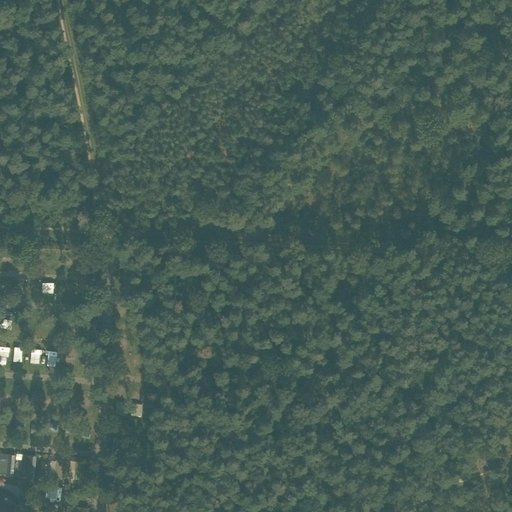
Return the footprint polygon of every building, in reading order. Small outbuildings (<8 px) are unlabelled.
[(62,256),(62,263),(71,264),(72,256),(62,256)] [(28,283),(28,292),(36,292),(36,283),(28,283)] [(55,293),(55,284),(46,283),(45,293),(55,293)] [(62,284),(62,293),(72,293),(73,285),(62,284)] [(145,343),(133,343),(132,352),(145,352),(145,343)] [(0,473),(13,474),(14,453),(0,453),(0,460),(0,473)] [(16,453),(15,458),(22,459),(20,476),(34,477),(37,455),(16,453)] [(68,477),(83,477),(83,461),(68,461),(68,477)]
